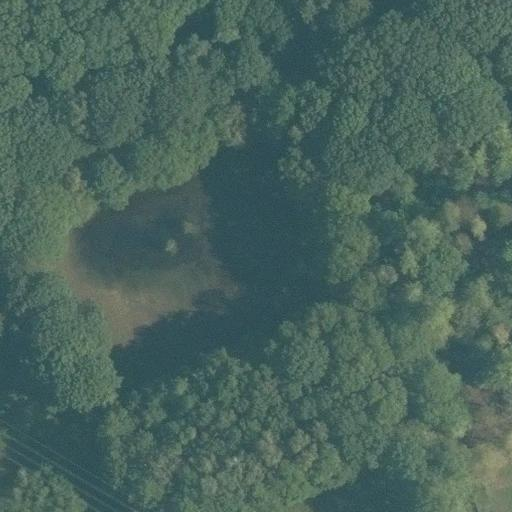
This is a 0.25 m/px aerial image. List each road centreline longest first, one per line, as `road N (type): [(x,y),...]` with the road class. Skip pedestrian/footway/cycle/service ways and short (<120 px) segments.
road 1 (track): [(454,511),(299,75)]
road 2 (track): [(299,75),(0,207)]
road 3 (track): [(446,0),(299,75)]
